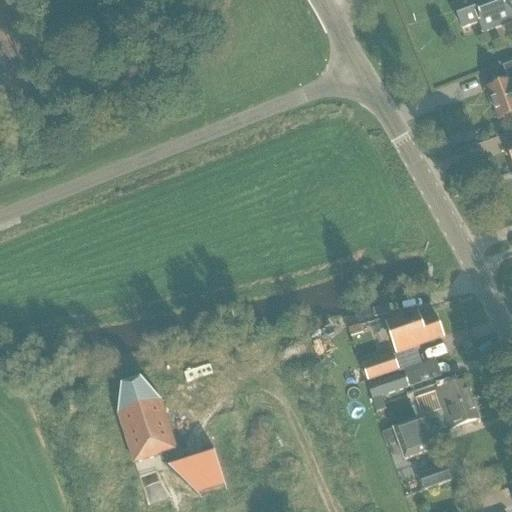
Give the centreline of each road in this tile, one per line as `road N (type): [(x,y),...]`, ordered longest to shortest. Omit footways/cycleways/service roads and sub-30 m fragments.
road 1 (unclassified): [(0,216),(361,73)]
road 2 (unclassified): [(511,347),(361,73)]
